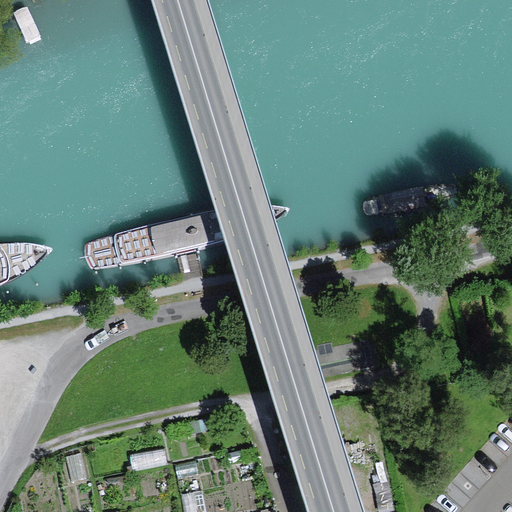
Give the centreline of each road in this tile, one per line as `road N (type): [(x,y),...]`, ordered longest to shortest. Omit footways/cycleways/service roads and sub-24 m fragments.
road 1 (residential): [(0,490),(67,361),(102,334),(160,314),(511,244)]
road 2 (primary): [(333,511),(177,0)]
road 3 (track): [(255,405),(202,407),(17,454)]
